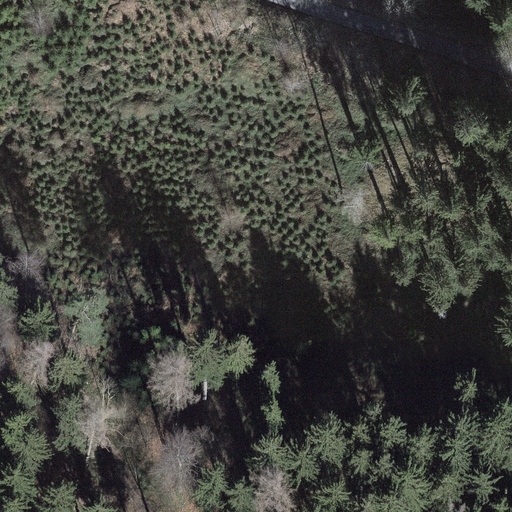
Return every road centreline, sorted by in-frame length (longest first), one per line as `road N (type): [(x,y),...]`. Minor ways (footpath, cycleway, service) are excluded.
road 1 (track): [(0,306),(14,313),(141,503)]
road 2 (unclassified): [(511,66),(315,0)]
